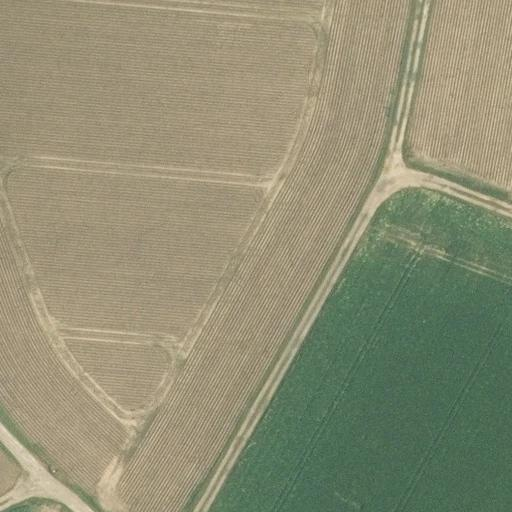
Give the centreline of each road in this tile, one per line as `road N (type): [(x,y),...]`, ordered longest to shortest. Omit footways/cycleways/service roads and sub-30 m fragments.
road 1 (track): [(424,0),(391,171),(196,511)]
road 2 (track): [(391,171),(511,216)]
